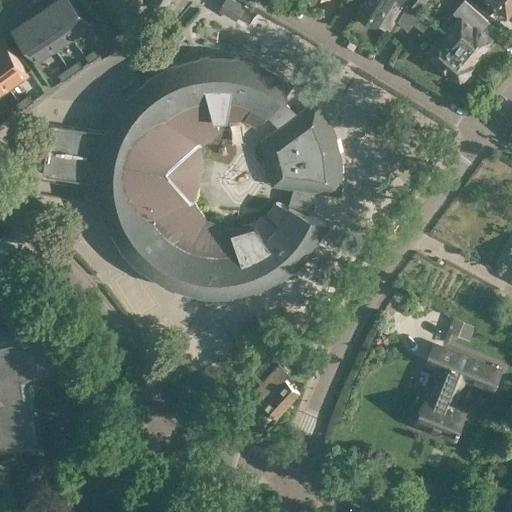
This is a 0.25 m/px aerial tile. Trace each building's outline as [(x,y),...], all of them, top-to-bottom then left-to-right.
[(73,0),(55,0),(49,4),(71,36),(90,23),(73,0)] [(144,6),(142,0),(102,0),(105,14),(117,11),(120,26),(136,23),(133,8),(144,6)] [(152,0),(151,5),(166,10),(169,0),(152,0)] [(223,0),(218,9),(236,20),(245,5),(237,0),(223,0)] [(397,0),(359,0),(354,9),(377,23),(376,23),(385,29),(387,27),(390,29),(405,4),(397,0)] [(408,0),(409,1),(419,10),(427,0),(408,0)] [(511,0),(487,0),(508,18),(511,13),(511,0)] [(419,10),(409,1),(397,20),(407,28),(413,21),(421,12),(419,10)] [(49,4),(32,16),(55,47),(71,36),(49,4)] [(446,33),(421,12),(413,21),(434,40),(426,49),(461,81),(475,65),(471,62),(455,48),(458,44),(446,33)] [(471,62),(493,38),(476,24),(474,26),(461,15),(446,33),(458,44),(455,48),(471,62)] [(32,16),(15,28),(37,60),(55,47),(32,16)] [(2,40),(0,41),(0,74),(9,85),(26,73),(2,40)] [(410,52),(403,47),(397,55),(404,60),(410,52)] [(95,48),(85,55),(89,61),(99,55),(95,48)] [(336,137),(337,135),(332,122),(326,111),(317,97),(296,113),(281,97),(295,80),(289,76),(287,76),(285,74),(279,71),(273,67),(267,64),(266,63),(261,61),(256,59),(242,55),(234,54),(233,55),(230,54),(209,54),(208,53),(200,54),(198,55),(193,56),(184,59),(176,61),(174,61),(167,64),(160,67),(152,72),(145,77),(145,79),(144,79),(138,84),(135,86),(133,89),(128,94),(126,95),(122,99),(121,101),(121,104),(117,110),(104,131),(50,123),(42,174),(96,182),(99,193),(104,213),(104,215),(107,223),(108,224),(111,229),(114,234),(117,239),(120,244),(120,246),(124,251),(127,255),(137,265),(143,270),(145,270),(152,275),(158,278),(164,282),(165,284),(173,287),(175,286),(181,288),(186,290),(191,291),(197,292),(199,294),(208,295),(231,295),(233,293),(238,292),(250,290),(255,288),(257,289),(265,286),(266,284),(270,282),(276,279),(281,276),(286,273),(288,273),(295,267),(300,264),(308,255),(312,251),(312,249),(316,243),(321,235),(324,229),(326,228),(329,222),(309,213),(315,192),(341,196),(343,180),(343,166),(342,160),(341,153),(340,152),(339,145),(336,137)] [(78,60),(68,66),(72,73),(82,66),(78,60)] [(68,66),(58,73),(62,80),(72,73),(68,66)] [(0,74),(0,91),(9,85),(0,74)] [(28,94),(18,101),(23,107),(32,100),(28,94)] [(18,101),(9,107),(13,114),(23,107),(18,101)] [(247,337),(265,326),(255,311),(238,322),(247,337)] [(453,315),(449,326),(460,331),(465,320),(453,315)] [(0,444),(1,445),(32,442),(32,441),(24,441),(25,415),(34,410),(34,408),(31,410),(27,381),(26,370),(47,355),(51,362),(52,361),(38,333),(24,334),(24,330),(7,333),(0,334),(0,444)] [(434,342),(426,363),(440,368),(430,394),(427,393),(415,423),(454,439),(466,408),(454,404),(465,378),(493,389),(501,369),(434,342)] [(250,377),(262,363),(254,356),(237,375),(235,374),(226,384),(224,383),(217,391),(216,391),(209,399),(213,402),(220,394),(221,395),(222,396),(226,392),(230,388),(234,391),(242,383),(243,384),(250,377)] [(276,367),(260,385),(287,408),(299,394),(281,379),(285,374),(276,367)] [(287,408),(260,385),(244,403),(253,411),(258,405),(276,421),(287,408)] [(221,395),(213,404),(221,411),(233,398),(226,392),(222,396),(221,395)]
